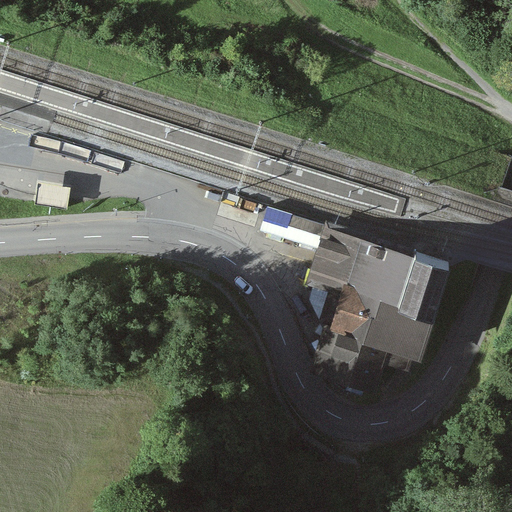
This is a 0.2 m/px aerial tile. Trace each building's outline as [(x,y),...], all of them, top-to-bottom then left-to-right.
[(39,187),(70,191),(72,172),(42,168),(39,187)] [(38,187),(34,208),(68,214),(71,193),(38,187)] [(264,215),(310,231),(317,211),(271,195),(264,215)] [(321,322),(345,329),(360,333),(382,342),(408,255),(356,239),(343,280),(332,276),(331,281),(320,318),(321,322)] [(442,266),(408,255),(382,342),(378,355),(403,362),(407,349),(416,352),(442,266)] [(360,333),(345,329),(343,335),(331,373),(369,384),(378,355),(382,342),(360,333)]
